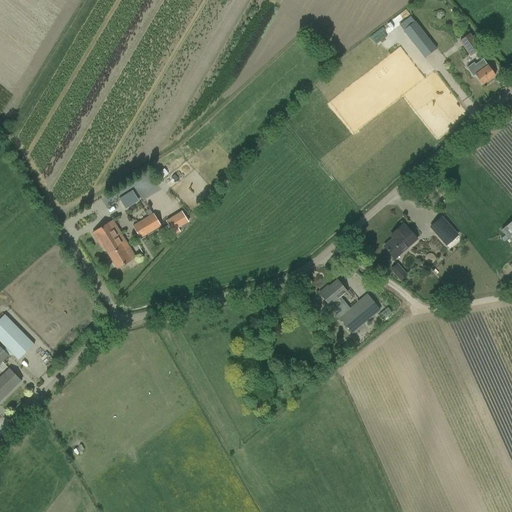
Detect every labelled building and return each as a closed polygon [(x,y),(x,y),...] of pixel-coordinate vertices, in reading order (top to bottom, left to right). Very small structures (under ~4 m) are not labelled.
[(436,49),(414,22),(403,31),(424,58),(436,49)] [(480,49),(469,34),(460,41),(470,56),(480,49)] [(466,68),(467,69),(473,77),(475,75),(482,85),(495,76),(488,65),(487,66),(483,59),(475,65),(473,63),(466,68)] [(133,195),(122,202),(129,211),(139,205),(133,195)] [(181,211),(166,221),(174,235),(180,231),(178,228),(188,222),(181,211)] [(160,226),(155,217),(153,213),(132,226),(135,230),(140,239),(160,226)] [(430,227),(446,246),(457,236),(441,217),(430,227)] [(511,220),(501,231),(511,243),(511,220)] [(105,250),(124,239),(112,221),(100,228),(92,233),(96,241),(99,240),(105,250)] [(417,238),(413,234),(406,227),(405,228),(402,225),(396,231),(398,234),(384,247),(390,254),(394,258),(417,238)] [(135,257),(130,249),(124,239),(105,250),(117,269),(135,257)] [(407,275),(396,263),(390,269),(400,281),(407,275)] [(507,278),(500,283),(505,290),(511,284),(507,278)] [(327,286),(319,293),(325,301),(333,310),(341,303),(338,299),(346,292),(337,280),(328,287),(327,286)] [(339,318),(342,321),(349,329),(352,333),(362,324),(378,311),(379,311),(379,310),(367,295),(348,311),(341,316),(339,318)] [(33,344),(5,316),(2,318),(0,320),(0,340),(1,342),(11,352),(18,359),(30,347),(33,344)] [(0,400),(4,397),(5,397),(4,396),(14,387),(14,388),(21,381),(14,374),(10,370),(9,369),(0,377),(0,365),(9,357),(8,356),(0,347),(0,400)] [(80,457),(88,452),(85,447),(77,452),(80,457)]
